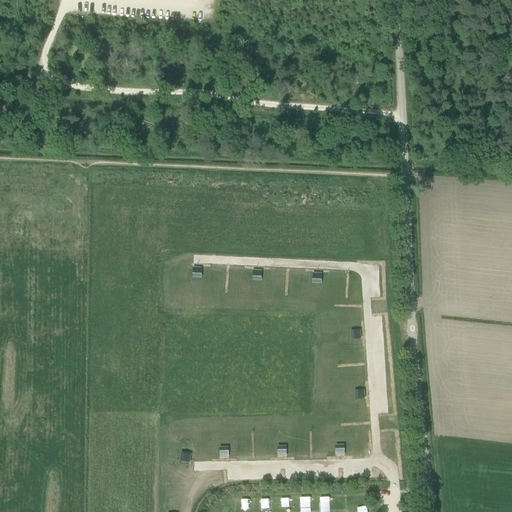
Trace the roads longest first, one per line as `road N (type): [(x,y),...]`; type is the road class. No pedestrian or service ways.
road 1 (unclassified): [(429,511),(410,315),(397,0)]
road 2 (track): [(44,70),(78,87),(200,93),(402,119)]
